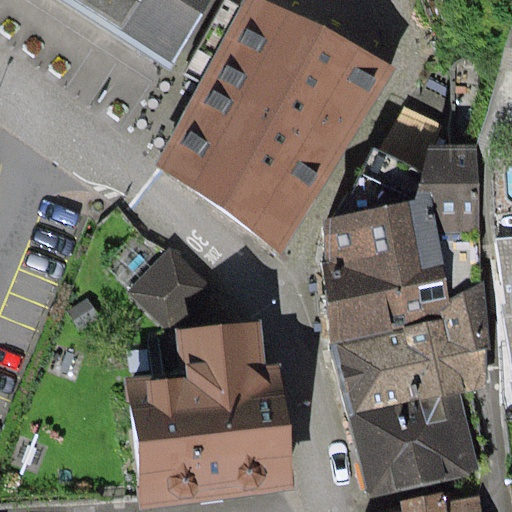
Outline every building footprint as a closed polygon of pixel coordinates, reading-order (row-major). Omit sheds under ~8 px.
[(42,0),(123,50),(166,77),(215,0),(42,0)] [(386,75),(242,3),(168,148),(159,167),(274,258),(386,75)] [(372,158),(321,228),(323,266),(319,265),(329,349),(330,359),(458,333),(464,344),(479,342),(473,151),(428,157),(419,180),(372,158)] [(511,160),(496,161),(499,216),(511,213),(511,160)] [(511,245),(494,247),(503,305),(504,315),(500,315),(511,394),(511,245)] [(168,253),(129,293),(169,332),(208,292),(168,253)] [(458,333),(330,359),(331,364),(346,418),(466,388),(476,387),(464,344),(458,333)] [(128,391),(139,501),(158,499),(278,487),(267,378),(252,379),(247,334),(181,340),(185,386),(128,391)] [(355,452),(365,494),(485,466),(466,388),(346,418),(355,452)] [(471,511),(470,491),(399,508),(400,511),(471,511)]
